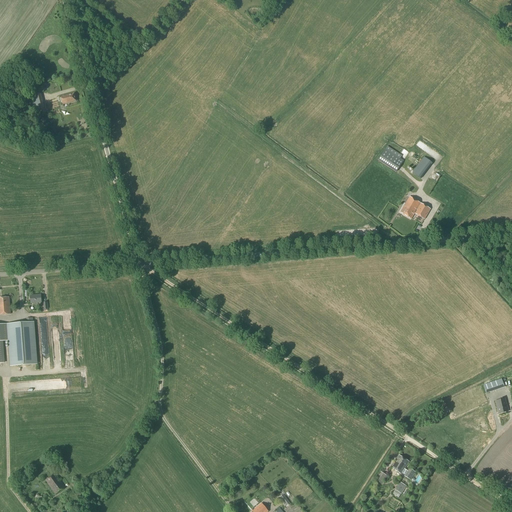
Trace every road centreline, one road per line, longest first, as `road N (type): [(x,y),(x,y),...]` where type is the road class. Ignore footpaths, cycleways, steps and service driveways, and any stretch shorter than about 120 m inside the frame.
road 1 (track): [(511,506),(138,264)]
road 2 (unclassified): [(138,264),(511,234)]
road 3 (unclassified): [(138,264),(63,0)]
road 4 (track): [(83,485),(125,454),(159,403),(161,353),(138,264)]
road 5 (unclassified): [(0,275),(138,264)]
road 6 (track): [(80,0),(139,45),(180,0)]
road 7 (track): [(229,504),(159,403)]
